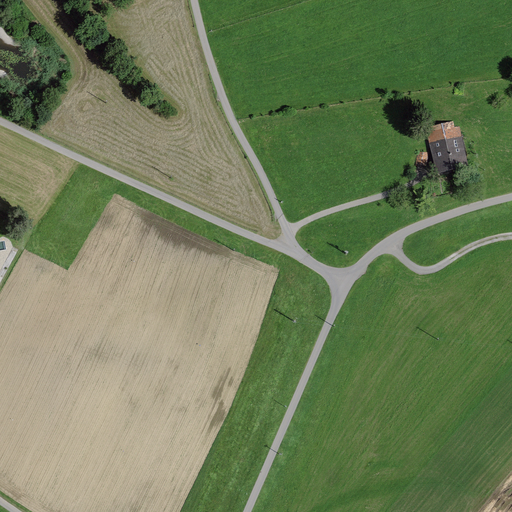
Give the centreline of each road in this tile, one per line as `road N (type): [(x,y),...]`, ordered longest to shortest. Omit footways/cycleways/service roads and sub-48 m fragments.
road 1 (unclassified): [(194,0),(230,117),(293,250),(346,285)]
road 2 (track): [(0,116),(293,250)]
road 3 (unclassified): [(346,285),(246,511)]
road 4 (unclassified): [(511,196),(401,233),(346,285)]
road 5 (track): [(388,242),(424,270),(511,236)]
